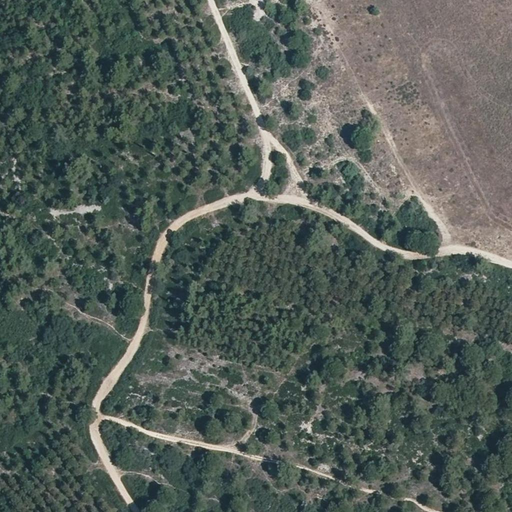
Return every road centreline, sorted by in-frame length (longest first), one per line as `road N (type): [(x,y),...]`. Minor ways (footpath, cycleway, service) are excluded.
road 1 (track): [(511,266),(476,254),(405,257),(317,204),(259,197),(177,228),(156,261),(145,322),(96,407),(95,436),(134,511)]
road 2 (track): [(211,0),(264,132),(259,197)]
road 3 (track): [(235,451),(95,418)]
